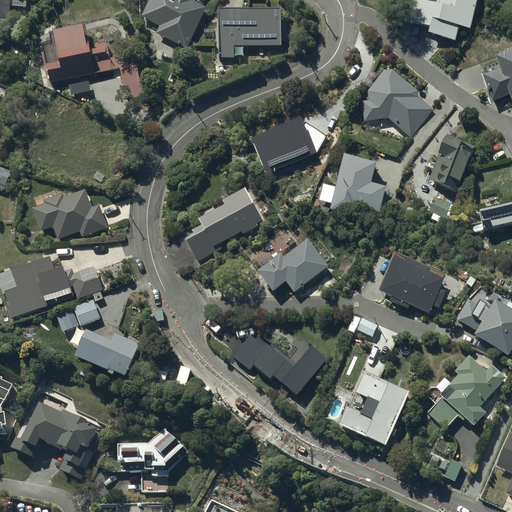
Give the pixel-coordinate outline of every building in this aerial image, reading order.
[(0,0),(0,23),(8,24),(9,10),(26,11),(26,0),(0,0)] [(197,41),(209,14),(205,12),(204,15),(193,10),(197,3),(190,0),(177,0),(176,2),(172,0),(154,0),(143,24),(160,32),(157,38),(188,53),(193,42),(197,41)] [(470,35),(479,0),(439,0),(436,10),(410,4),(404,27),(431,34),(429,39),(455,46),(459,32),(470,35)] [(47,72),(50,88),(119,73),(117,62),(110,64),(107,49),(97,51),(98,55),(91,57),(89,48),(87,48),(84,37),(53,44),(59,69),(47,72)] [(511,60),(482,74),(486,84),(483,85),(493,108),(510,101),(511,105),(511,60)] [(139,69),(121,74),(126,97),(144,93),(139,69)] [(411,139),(432,112),(419,101),(418,96),(392,75),(384,76),(368,95),(370,105),(362,106),(364,125),(389,122),(411,139)] [(255,157),(266,185),(315,167),(314,163),(335,146),(328,138),(334,133),(341,122),(329,111),(317,125),(313,121),(302,133),(289,141),(292,144),(255,157)] [(56,146),(49,177),(109,190),(120,142),(88,135),(84,153),(56,146)] [(476,155),(448,144),(439,166),(437,165),(429,186),(437,189),(445,196),(457,197),(464,181),(467,183),(470,177),(467,175),(476,155)] [(377,174),(344,164),(330,213),(353,220),(356,211),(379,217),(380,213),(384,214),(390,195),(385,193),(384,195),(372,192),(377,174)] [(83,241),(107,231),(99,210),(92,212),(86,196),(65,204),(63,200),(44,208),(45,211),(33,215),(42,237),(53,232),(58,244),(80,236),(83,241)] [(186,250),(197,267),(222,252),(220,249),(242,237),(243,240),(258,231),(256,229),(262,226),(245,197),(224,210),(225,213),(200,228),(203,233),(193,239),(196,244),(186,250)] [(435,201),(429,215),(434,217),(432,222),(439,225),(442,220),(446,221),(451,209),(435,201)] [(511,213),(480,220),(484,238),(511,232),(511,213)] [(295,299),(328,271),(307,247),(284,267),(281,263),(259,282),(274,300),(286,289),(295,299)] [(79,303),(103,293),(93,272),(75,280),(72,274),(64,278),(63,275),(56,278),(50,263),(35,270),(34,269),(11,279),(18,294),(4,300),(9,312),(7,314),(12,326),(44,312),(45,314),(77,300),(79,303)] [(408,272),(394,267),(381,301),(392,306),(391,309),(409,315),(410,312),(430,319),(433,311),(439,313),(446,296),(440,294),(444,286),(429,280),(430,277),(409,269),(408,272)] [(101,323),(93,305),(56,320),(63,337),(80,330),(80,331),(101,323)] [(508,362),(511,355),(511,318),(496,310),(493,314),(480,307),(478,310),(468,305),(457,325),(480,337),(476,345),(495,356),(495,357),(501,360),(502,359),(508,362)] [(125,382),(139,348),(115,338),(112,346),(86,336),(75,363),(109,377),(108,378),(113,380),(114,378),(125,382)] [(297,404),(326,364),(311,353),(295,375),(250,341),(234,363),(251,375),(254,370),(282,391),(278,396),(290,405),(294,400),(296,402),(289,411),(305,423),(311,414),(297,404)] [(480,413),(505,383),(492,372),(486,378),(469,363),(456,379),(458,381),(440,403),(441,404),(428,419),(446,434),(457,421),(464,427),(465,425),(474,433),(487,419),(480,413)] [(190,374),(162,366),(157,383),(176,389),(175,393),(187,396),(187,395),(187,394),(187,393),(187,392),(187,391),(187,390),(187,389),(187,388),(187,387),(187,386),(187,385),(187,384),(187,383),(188,382),(188,381),(188,380),(188,379),(189,379),(189,378),(189,377),(189,376),(190,375),(190,374)] [(1,380),(0,379),(0,438),(7,437),(3,412),(13,386),(1,381),(1,380)] [(410,398),(364,382),(356,405),(379,413),(373,430),(346,420),(339,440),(387,456),(410,398)] [(62,417),(40,407),(22,444),(16,441),(10,454),(32,464),(40,448),(58,457),(57,458),(66,463),(60,476),(81,486),(87,473),(82,471),(98,437),(85,431),(87,428),(76,424),(78,420),(64,414),(62,417)] [(121,479),(121,481),(142,481),(142,499),(168,496),(168,483),(169,483),(169,477),(189,453),(165,433),(153,447),(153,444),(117,445),(118,470),(120,470),(120,474),(120,479),(121,479)] [(511,506),(511,440),(510,440),(497,474),(511,479),(511,490),(506,504),(511,506)] [(455,486),(462,469),(452,465),(451,466),(444,462),(443,463),(433,459),(429,468),(447,476),(444,482),(455,486)]
